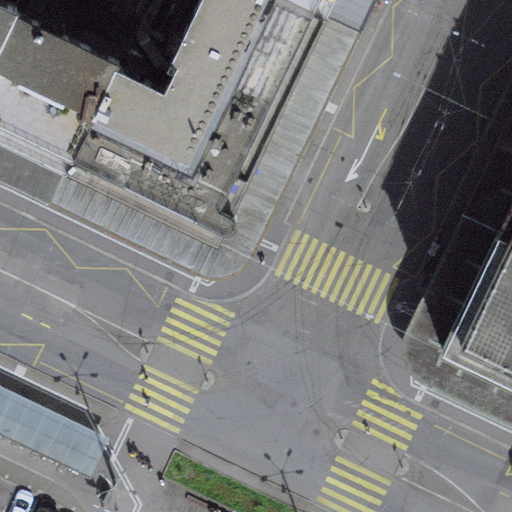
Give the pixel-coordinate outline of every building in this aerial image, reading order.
[(0,0),(0,32),(13,6),(15,3),(6,0),(0,0)] [(136,11),(112,0),(49,0),(40,20),(117,57),(139,12),(136,11)] [(215,238),(323,12),(297,0),(196,0),(170,55),(176,58),(163,84),(116,60),(66,166),(215,238)] [(112,0),(136,11),(140,0),(112,0)] [(117,57),(116,60),(163,84),(176,58),(170,55),(196,0),(140,0),(136,11),(139,12),(117,57)] [(297,0),(323,12),(329,0),(297,0)] [(117,57),(40,20),(13,6),(0,32),(0,133),(66,166),(116,60),(117,57)] [(511,199),(499,227),(511,233),(511,199)] [(441,345),(511,379),(511,233),(499,227),(441,345)] [(105,434),(0,383),(0,430),(87,472),(105,434)]
